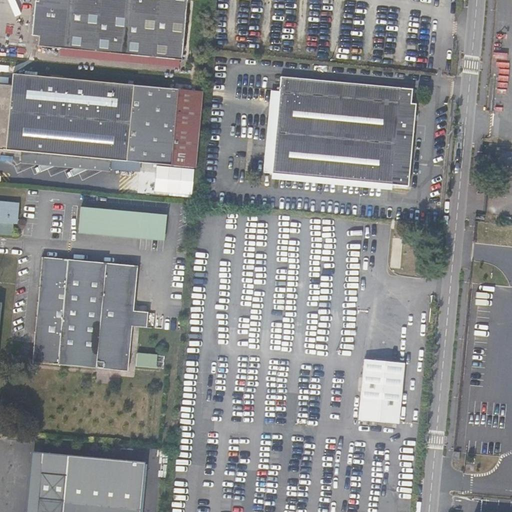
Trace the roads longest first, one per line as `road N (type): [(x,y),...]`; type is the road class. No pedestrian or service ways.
road 1 (unclassified): [(428,511),(473,0)]
road 2 (unknown): [(0,241),(161,260)]
road 3 (unknown): [(0,164),(122,177)]
